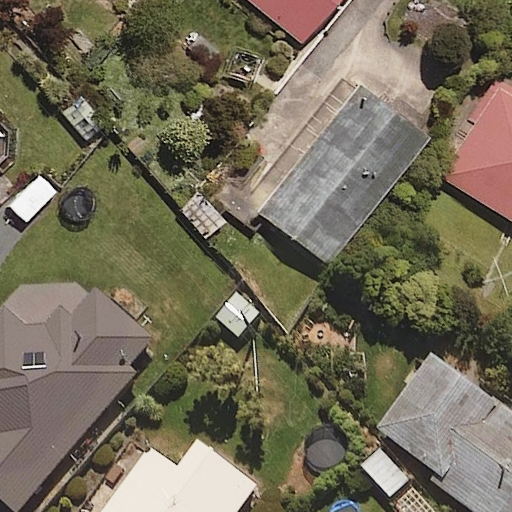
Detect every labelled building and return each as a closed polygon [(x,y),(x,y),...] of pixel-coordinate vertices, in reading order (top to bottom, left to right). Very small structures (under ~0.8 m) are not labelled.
[(246,0),(294,39),(325,0),(246,0)] [(511,87),(492,77),(436,179),(511,220),(511,87)] [(415,128),(344,78),(251,211),(323,261),(415,128)] [(22,511),(161,350),(95,294),(69,324),(56,314),(34,340),(3,313),(0,316),(0,502),(11,511),(22,511)] [(511,511),(511,417),(436,358),(378,432),(442,482),(438,488),(468,511),(511,511)] [(181,477),(140,444),(85,511),(245,511),(259,495),(203,450),(181,477)]
